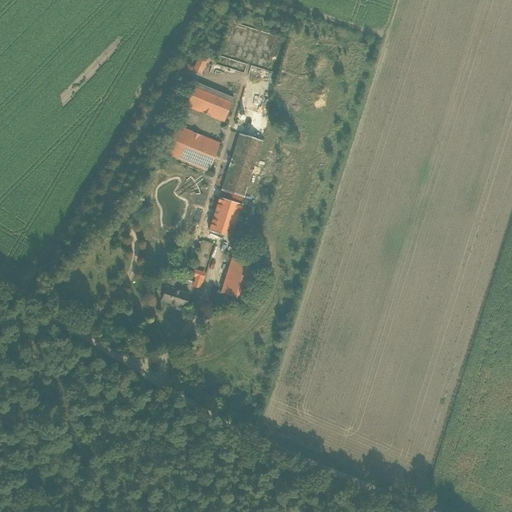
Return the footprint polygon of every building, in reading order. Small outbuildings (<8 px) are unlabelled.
[(198,55),(192,70),(201,73),(207,59),(198,55)] [(190,80),(181,104),(224,122),(233,98),(226,95),(224,99),(197,88),(198,83),(190,80)] [(164,153),(208,171),(219,142),(176,124),(164,153)] [(232,237),(262,140),(239,133),(208,230),(232,237)] [(205,186),(178,177),(176,182),(158,176),(148,206),(192,221),(205,186)] [(259,266),(233,257),(221,292),(248,301),(259,266)] [(161,300),(184,308),(188,294),(173,289),(177,278),(170,276),(169,279),(162,277),(157,291),(164,293),(161,300)] [(192,286),(199,288),(202,278),(195,276),(192,286)]
